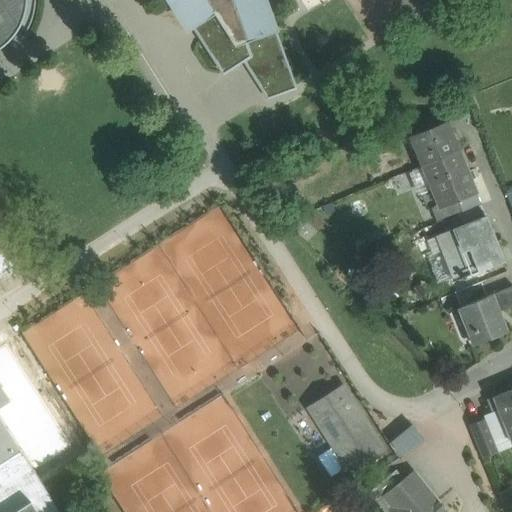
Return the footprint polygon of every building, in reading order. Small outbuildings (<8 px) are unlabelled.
[(0,0),(0,46),(1,46),(4,44),(7,41),(8,39),(13,34),(16,30),(19,24),(25,27),(28,22),(30,17),(30,15),(31,10),(32,5),(32,0),(0,0)] [(171,0),(189,26),(199,20),(208,35),(201,39),(222,71),(248,54),(249,58),(255,56),(269,94),(295,85),(274,25),(267,28),(263,17),(267,15),(261,0),(171,0)] [(447,121),(413,136),(413,137),(425,165),(459,151),(447,121)] [(399,126),(373,136),(379,151),(413,137),(413,136),(405,139),(399,126)] [(425,165),(423,166),(439,203),(441,208),(459,200),(477,193),(459,151),(425,165)] [(459,200),(441,208),(439,203),(433,209),(438,222),(458,214),(464,212),(459,200)] [(464,212),(458,214),(463,226),(485,217),(480,205),(464,212)] [(463,226),(432,239),(432,240),(441,236),(458,279),(461,278),(462,279),(466,278),(465,276),(502,261),(485,217),(463,226)] [(0,236),(0,275),(18,265),(0,236)] [(481,282),(454,293),(460,307),(487,297),(481,282)] [(511,287),(491,296),(496,308),(502,306),(503,310),(511,306),(511,287)] [(460,307),(459,308),(474,345),(491,338),(492,338),(506,333),(496,308),(491,296),(491,295),(487,297),(460,307)] [(0,511),(60,511),(0,416),(0,406),(9,401),(0,386),(0,511)] [(511,389),(493,397),(493,398),(487,400),(492,413),(498,410),(504,426),(511,422),(511,389)] [(350,399),(317,420),(351,474),(385,453),(350,399)] [(484,419),(469,425),(483,458),(498,452),(484,419)] [(416,424),(394,441),(405,456),(427,439),(416,424)] [(396,470),(368,492),(376,502),(383,497),(382,496),(403,479),(396,470)] [(413,470),(412,471),(413,471),(403,479),(382,496),(383,497),(392,507),(390,509),(389,508),(388,509),(389,510),(390,510),(391,511),(446,511),(444,509),(445,508),(439,502),(414,472),(414,471),(413,470)] [(511,487),(497,493),(504,511),(511,507),(511,487)]
